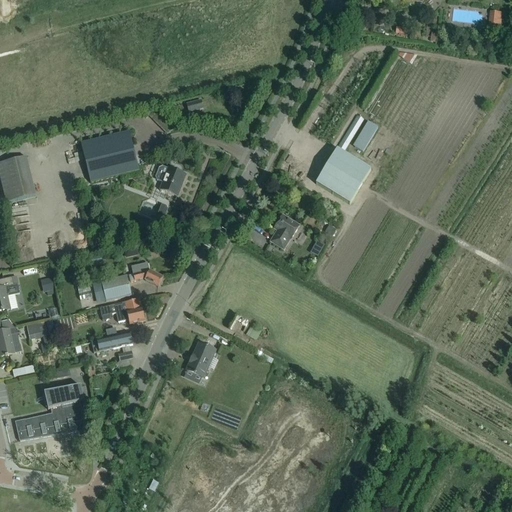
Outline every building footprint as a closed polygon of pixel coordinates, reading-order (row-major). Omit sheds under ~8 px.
[(499,33),(502,13),(490,12),(487,32),(499,33)] [(395,29),(394,35),(408,37),(409,31),(395,29)] [(420,61),(423,54),(407,47),(404,55),(420,61)] [(200,101),(187,104),(189,112),(202,108),(200,101)] [(360,144),(370,150),(385,124),(375,118),(360,144)] [(138,172),(129,133),(81,144),(91,183),(138,172)] [(371,171),(343,154),(337,150),(316,184),(350,205),(371,171)] [(0,179),(6,203),(35,196),(26,158),(0,163),(0,179)] [(168,168),(168,169),(162,167),(159,168),(155,177),(157,181),(163,183),(159,191),(178,198),(186,175),(168,168)] [(299,226),(282,216),(274,230),(277,232),(270,243),(283,251),(290,240),(291,240),(299,226)] [(310,240),(316,229),(308,224),(302,235),(310,240)] [(329,225),(325,232),(332,236),(336,229),(329,225)] [(311,253),(317,257),(324,245),(317,241),(311,253)] [(102,256),(90,258),(91,265),(103,262),(103,260),(105,260),(104,255),(102,256)] [(163,278),(149,271),(148,264),(131,267),(133,275),(129,276),(130,282),(146,279),(145,281),(158,288),(163,278)] [(49,277),(51,288),(61,286),(58,275),(49,277)] [(126,276),(101,282),(92,284),(93,291),(103,288),(106,301),(131,295),(126,276)] [(12,278),(6,279),(0,280),(0,312),(10,310),(5,288),(14,286),(12,278)] [(115,306),(100,309),(102,318),(103,321),(113,319),(112,315),(116,314),(118,323),(128,321),(130,326),(144,322),(139,300),(124,304),(124,305),(115,307),(115,306)] [(263,337),(269,327),(259,320),(253,331),(263,337)] [(44,322),(29,326),(26,326),(30,341),(42,338),(44,345),(40,346),(42,354),(51,352),(44,322)] [(4,331),(0,332),(0,357),(9,355),(21,353),(17,334),(11,336),(9,330),(4,331)] [(94,354),(123,348),(132,346),(130,335),(91,343),(94,354)] [(198,344),(186,371),(203,379),(216,352),(198,344)] [(131,353),(122,355),(119,355),(120,362),(133,359),(131,353)] [(14,377),(34,373),(33,367),(12,371),(14,377)] [(62,371),(47,374),(49,380),(63,377),(62,371)] [(3,400),(14,399),(12,382),(1,384),(3,400)] [(84,402),(80,387),(44,393),(48,410),(50,410),(51,414),(15,423),(19,442),(84,431),(81,408),(80,403),(84,402)] [(159,476),(155,485),(161,488),(165,478),(159,476)]
